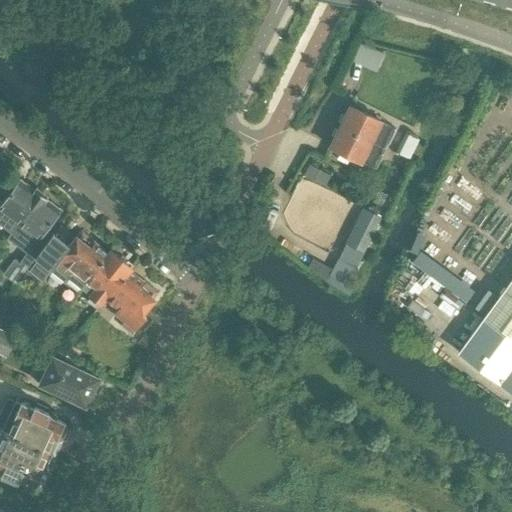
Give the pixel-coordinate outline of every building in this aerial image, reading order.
[(353,63),(376,72),(383,55),(359,46),(353,63)] [(382,121),(350,105),(340,125),(386,149),(396,128),(381,122),(382,121)] [(330,147),(361,162),(362,161),(376,168),(386,149),(340,125),(330,147)] [(419,140),(405,133),(395,154),(408,160),(410,156),(417,160),(421,152),(415,149),(419,140)] [(327,184),(331,172),(309,163),(304,175),(327,184)] [(0,225),(11,234),(41,193),(35,188),(34,189),(20,179),(3,203),(0,200),(0,225)] [(31,249),(28,252),(35,258),(49,239),(43,234),(61,209),(47,199),(48,198),(41,193),(11,234),(31,249)] [(511,194),(459,270),(497,298),(459,351),(511,389),(511,194)] [(346,244),(338,258),(325,282),(343,292),(356,268),(364,253),(382,217),(364,208),(346,244)] [(56,265),(70,276),(68,278),(81,289),(108,254),(95,244),(96,242),(82,231),(78,236),(77,235),(69,246),(53,234),(49,239),(35,258),(38,260),(30,270),(42,281),(56,265)] [(421,249),(412,261),(467,300),(476,288),(421,249)] [(81,289),(90,295),(88,297),(101,307),(107,301),(130,270),(132,268),(110,250),(108,254),(81,289)] [(107,301),(118,309),(115,313),(136,329),(146,317),(142,314),(154,299),(153,298),(158,291),(144,280),(143,281),(130,270),(107,301)] [(0,354),(7,358),(17,336),(0,327),(0,354)] [(46,358),(49,359),(37,384),(86,406),(99,377),(48,353),(46,358)] [(15,401),(7,397),(0,412),(0,429),(56,456),(63,440),(61,438),(59,438),(61,438),(64,437),(67,429),(67,426),(66,424),(64,423),(63,422),(15,400),(15,401)] [(0,429),(0,468),(3,470),(1,474),(16,481),(18,477),(34,485),(41,469),(48,472),(56,456),(0,429)]
